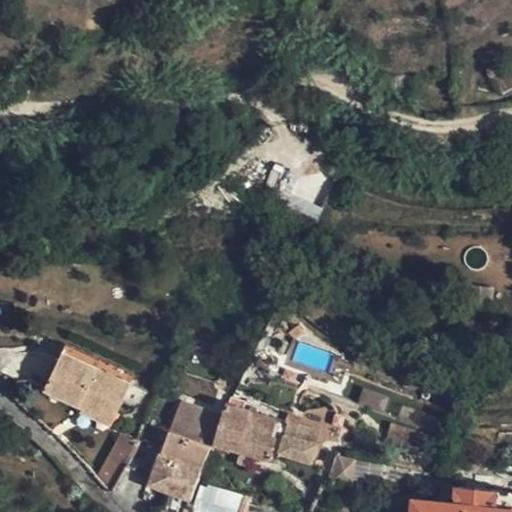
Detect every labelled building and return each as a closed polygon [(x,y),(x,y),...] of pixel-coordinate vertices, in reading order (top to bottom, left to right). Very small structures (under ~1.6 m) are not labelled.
[(511,60),(491,68),(499,90),(511,84),(511,60)] [(269,167),(267,186),(282,188),(284,168),(269,167)] [(62,351),(44,389),(97,413),(99,406),(116,413),(132,381),(62,351)] [(214,444),(224,417),(183,403),(152,483),(192,500),(214,444)] [(228,405),(224,417),(214,444),(242,452),(253,410),(229,403),(228,405)] [(110,425),(116,413),(99,406),(97,413),(94,418),(110,425)] [(253,410),(242,452),(254,455),(279,462),(281,453),(315,461),(319,446),(320,442),(298,437),(287,433),(291,421),(253,410)] [(301,424),(291,421),(287,433),(298,437),(301,424)] [(97,476),(113,493),(142,448),(143,444),(124,432),(97,476)] [(251,466),(254,455),(242,452),(239,463),(251,466)] [(352,481),(356,460),(335,455),(331,476),(352,481)] [(201,484),(191,511),(243,511),(248,495),(211,484),(209,486),(201,484)] [(457,511),(511,511),(511,491),(460,486),(457,511)]
